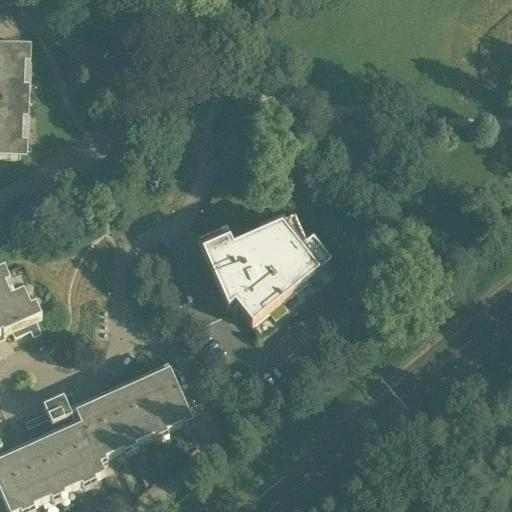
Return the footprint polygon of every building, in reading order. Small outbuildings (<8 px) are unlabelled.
[(0,160),(27,162),(31,50),(0,48),(0,160)] [(227,316),(235,313),(261,345),(340,282),(312,247),(305,252),(294,227),(281,233),(231,254),(225,239),(198,250),(227,316)] [(0,339),(2,338),(3,340),(12,336),(14,341),(39,331),(24,297),(11,302),(0,277),(0,339)] [(0,466),(0,497),(6,511),(29,511),(104,478),(99,466),(191,424),(170,375),(75,418),(81,430),(0,466)] [(77,409),(71,396),(55,403),(56,405),(43,411),(45,416),(27,424),(30,431),(48,423),(51,430),(71,421),(68,413),(77,409)]
